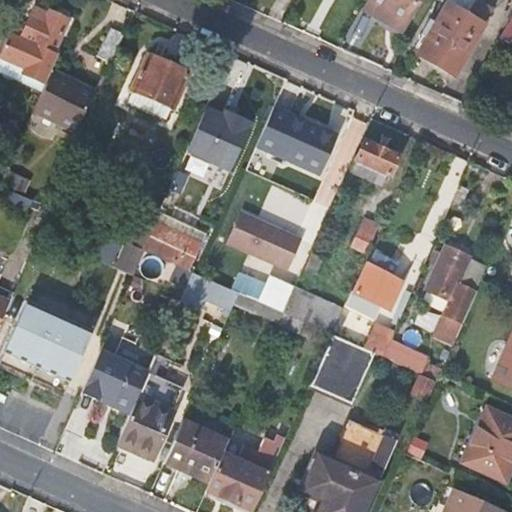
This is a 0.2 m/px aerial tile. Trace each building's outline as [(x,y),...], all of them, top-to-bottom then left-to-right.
[(368,0),(365,6),(404,28),(419,0),(368,0)] [(455,74),(485,23),(446,1),(435,21),(429,18),(420,33),(425,37),(417,52),(455,74)] [(69,19),(51,10),(46,20),(32,13),(24,29),(14,24),(0,55),(26,68),(24,73),(46,84),(60,53),(55,51),(69,19)] [(511,13),(499,36),(511,42),(511,40),(511,13)] [(98,55),(113,61),(125,33),(111,27),(98,55)] [(190,72),(148,53),(132,89),(133,90),(172,107),(174,108),(190,72)] [(80,86),(53,74),(34,112),(77,131),(96,88),(82,82),(80,86)] [(133,90),(127,104),(166,121),(172,107),(133,90)] [(339,133),(274,105),(256,146),(321,175),(339,133)] [(218,106),(216,112),(224,116),(227,110),(218,106)] [(231,170),(252,121),(227,110),(224,116),(216,112),(206,108),(188,151),(231,170)] [(399,155),(365,140),(351,171),(384,187),(389,175),(391,175),(399,155)] [(101,177),(78,168),(71,186),(92,195),(101,177)] [(148,205),(131,243),(145,249),(161,211),(148,205)] [(163,213),(158,223),(205,244),(210,233),(163,213)] [(352,247),(367,254),(372,242),(380,225),(364,218),(352,247)] [(205,244),(158,223),(147,248),(193,269),(205,244)] [(115,236),(97,227),(87,251),(105,259),(115,236)] [(145,249),(131,243),(127,241),(116,264),(135,272),(145,249)] [(399,254),(372,242),(367,254),(346,301),(378,315),(383,304),(391,308),(403,279),(391,274),(399,254)] [(249,251),(244,261),(293,284),(298,274),(249,251)] [(323,257),(312,251),(304,268),(316,273),(323,257)] [(462,267),(440,258),(426,289),(448,299),(433,335),(451,343),(461,322),(463,323),(477,291),(474,290),(456,282),(462,267)] [(176,285),(185,267),(166,259),(158,275),(176,285)] [(293,284),(244,261),(233,286),(283,309),(293,284)] [(462,267),(456,282),(474,290),(480,275),(462,267)] [(206,301),(230,312),(239,291),(193,271),(184,291),(185,292),(206,301)] [(343,308),(296,287),(285,313),(332,334),(343,308)] [(206,301),(185,292),(180,301),(202,311),(206,301)] [(0,324),(12,299),(0,293),(0,324)] [(93,328),(27,300),(0,361),(0,363),(64,392),(93,328)] [(394,331),(377,323),(365,349),(375,353),(383,356),(391,339),(394,331)] [(353,403),(375,353),(365,349),(332,334),(309,383),(353,403)] [(511,336),(493,378),(511,385),(511,336)] [(431,356),(391,339),(383,356),(420,373),(423,374),(429,362),(431,356)] [(103,342),(82,391),(130,413),(144,382),(127,374),(135,356),(103,342)] [(443,368),(429,362),(423,374),(437,380),(443,368)] [(411,393),(428,401),(437,380),(423,374),(420,373),(411,393)] [(180,394),(146,379),(144,382),(130,413),(117,444),(152,460),(180,394)] [(511,417),(487,406),(463,461),(503,478),(511,457),(511,417)] [(190,464),(213,475),(224,450),(229,440),(183,418),(164,461),(187,471),(190,464)] [(394,439),(352,420),(333,460),(316,453),(301,484),(323,494),(314,511),(367,511),(381,482),(375,479),(394,439)] [(414,436),(407,452),(421,460),(429,443),(414,436)] [(258,466),(224,450),(213,475),(207,489),(254,511),(282,446),(270,441),(258,466)] [(509,511),(455,488),(444,511),(509,511)]
